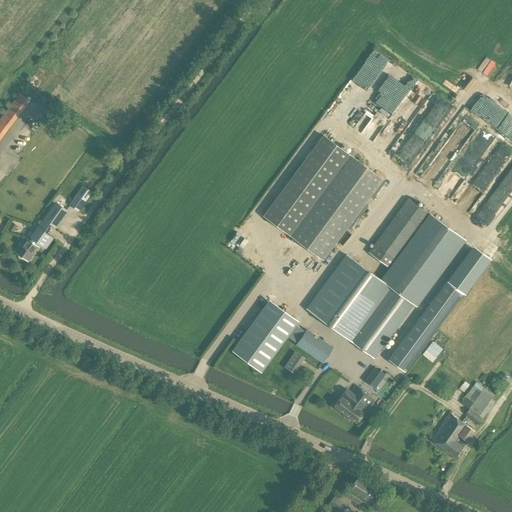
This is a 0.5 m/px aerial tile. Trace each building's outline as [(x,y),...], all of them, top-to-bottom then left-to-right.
[(397,109),(417,79),(370,48),(339,95),(352,104),(357,97),(364,102),(371,92),(397,109)] [(376,138),(388,118),(375,110),(363,130),(376,138)] [(383,179),(324,135),(264,215),(323,260),(383,179)] [(70,205),(78,210),(91,192),(84,187),(70,205)] [(408,198),(368,252),(389,268),(395,260),(429,214),(408,198)] [(56,204),(30,241),(25,238),(15,252),(28,261),(39,247),(34,244),(36,242),(36,241),(44,247),(52,237),(47,234),(53,226),(54,227),(66,211),(56,204)] [(308,309),(374,358),(414,304),(417,307),(466,240),(429,213),(429,214),(395,260),(389,268),(380,279),(347,255),(308,309)] [(400,371),(455,286),(443,278),(388,364),(400,371)] [(261,373),(280,348),(250,326),(232,351),(261,373)] [(323,362),(333,348),(306,329),(296,344),(323,362)] [(431,362),(442,349),(433,341),(421,354),(431,362)] [(293,371),(302,356),(294,351),(284,366),(293,371)] [(374,388),(385,375),(375,367),(365,381),(374,388)] [(363,413),(373,400),(356,386),(351,392),(347,389),(334,406),(356,423),(364,413),(363,413)] [(479,426),(484,420),(470,408),(465,415),(479,426)] [(432,440),(446,451),(455,439),(456,440),(467,425),(456,417),(450,413),(441,424),(443,425),(432,440)] [(476,432),(467,425),(456,440),(455,439),(446,451),(456,458),(467,442),(468,442),(476,432)] [(359,475),(348,492),(356,497),(353,502),(361,507),(364,502),(365,503),(376,486),(359,475)] [(335,495),(325,509),(330,511),(342,511),(348,504),(335,495)]
